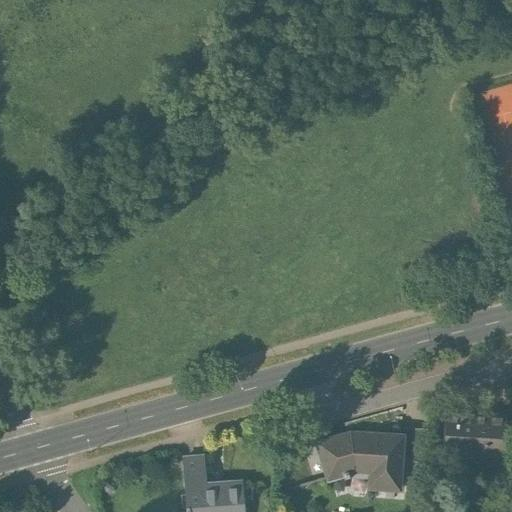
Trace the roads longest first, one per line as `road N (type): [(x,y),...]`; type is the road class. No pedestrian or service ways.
road 1 (primary): [(34,450),(312,373)]
road 2 (residential): [(312,373),(321,401),(349,409),(511,363)]
road 3 (primary): [(312,373),(511,319)]
